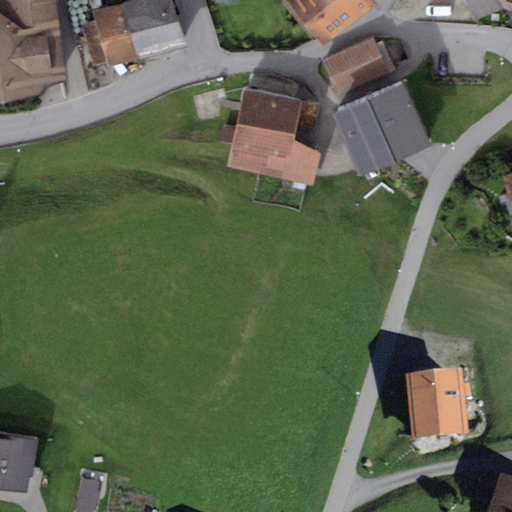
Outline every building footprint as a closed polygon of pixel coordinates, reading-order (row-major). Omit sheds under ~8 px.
[(45,88),(67,81),(55,0),(0,0),(0,103),(4,103),(39,96),(45,88)] [(108,68),(186,46),(172,0),(136,0),(92,12),(95,21),(82,24),(94,66),(107,62),(108,68)] [(377,4),(373,0),(287,0),(323,45),(377,4)] [(503,6),(500,0),(466,0),(477,20),(503,6)] [(511,0),(500,0),(503,6),(509,16),(511,14),(511,0)] [(338,97),(389,74),(373,37),(321,60),(338,97)] [(404,82),(334,112),(355,162),(425,132),(404,82)] [(318,105),(243,91),(228,169),(313,185),(319,154),(295,140),(298,125),(313,128),(318,105)] [(511,173),(502,177),(511,207),(511,173)] [(462,380),(406,387),(413,448),(470,441),(462,380)] [(12,440),(0,437),(0,488),(27,493),(30,478),(32,478),(38,441),(12,436),(12,440)] [(511,511),(511,477),(501,474),(487,511),(511,511)]
